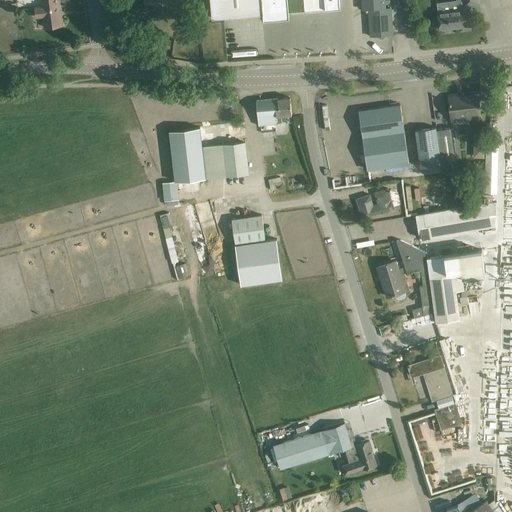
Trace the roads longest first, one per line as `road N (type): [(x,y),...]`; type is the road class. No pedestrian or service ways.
road 1 (unclassified): [(423,511),(311,147),(305,78)]
road 2 (tertiary): [(305,78),(214,81),(96,69)]
road 3 (tertiary): [(305,78),(511,54)]
